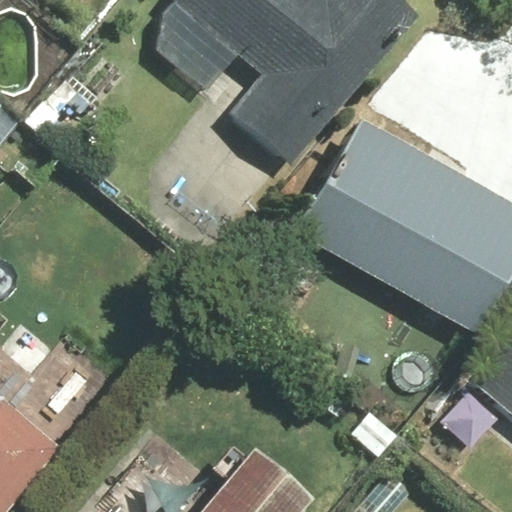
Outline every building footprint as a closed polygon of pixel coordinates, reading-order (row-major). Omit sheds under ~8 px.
[(167,0),(256,75),(225,111),(294,169),(422,20),(398,0),(167,0)] [(511,198),(357,114),(290,235),(474,336),(511,267),(511,198)] [(0,511),(119,376),(68,332),(29,378),(0,353),(0,511)] [(511,349),(476,392),(511,421),(511,349)] [(305,511),(316,500),(247,442),(188,511),(106,511),(99,506),(93,511),(305,511)]
